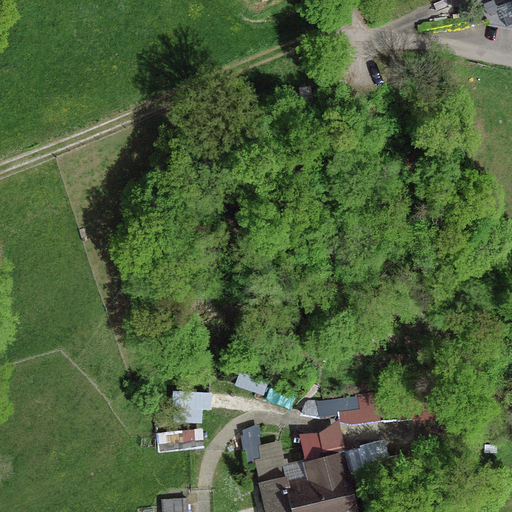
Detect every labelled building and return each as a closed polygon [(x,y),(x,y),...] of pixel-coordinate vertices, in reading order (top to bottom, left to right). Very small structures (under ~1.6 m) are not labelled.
[(503,22),(511,18),(511,0),(478,0),(486,19),(503,22)] [(325,55),(326,66),(340,64),(338,53),(325,55)] [(295,345),(291,355),(309,362),(313,351),(319,352),(320,340),(293,336),(291,343),(295,345)] [(318,416),(320,407),(303,404),(300,413),(318,416)] [(247,463),(260,461),(254,428),(248,429),(242,432),(247,463)] [(265,511),(355,511),(341,454),(338,455),(337,452),(322,455),(317,437),(300,438),(306,463),(282,468),(284,477),(258,484),(265,511)] [(429,469),(421,449),(394,459),(402,479),(429,469)]
